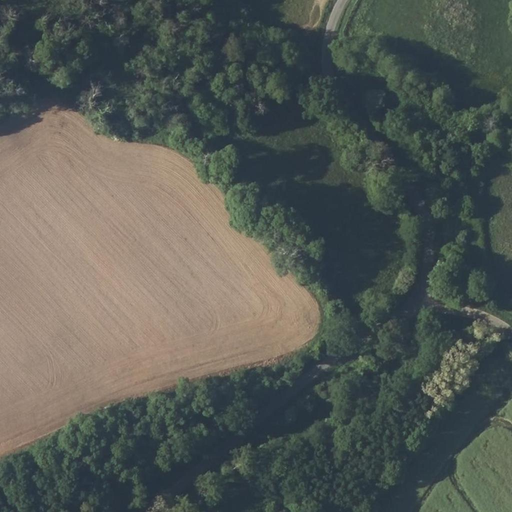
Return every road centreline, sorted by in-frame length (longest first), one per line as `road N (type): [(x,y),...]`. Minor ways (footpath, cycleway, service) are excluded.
road 1 (unclassified): [(344,0),(329,31),(328,73),(409,184),(428,226),(417,315)]
road 2 (unclassified): [(146,511),(315,371),(417,315)]
road 3 (track): [(107,511),(214,453)]
